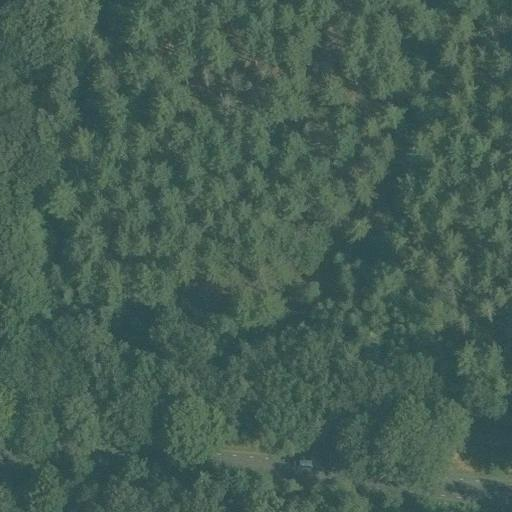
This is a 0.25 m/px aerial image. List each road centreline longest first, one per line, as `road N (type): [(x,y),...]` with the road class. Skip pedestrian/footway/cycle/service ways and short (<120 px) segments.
road 1 (secondary): [(511,495),(0,445)]
road 2 (unknown): [(136,0),(65,314),(42,338),(0,354)]
